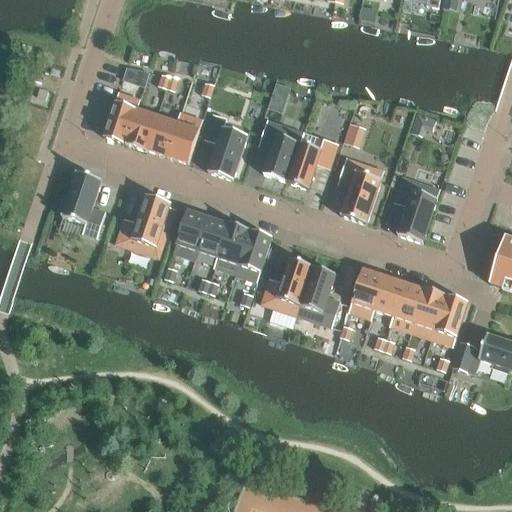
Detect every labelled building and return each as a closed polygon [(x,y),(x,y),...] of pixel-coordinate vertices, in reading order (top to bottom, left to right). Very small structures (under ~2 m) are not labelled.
[(404,0),(404,1),(427,6),(426,9),(439,11),(440,0),(404,0)] [(446,0),(444,12),(457,15),(459,0),(446,0)] [(149,76),(149,75),(142,74),(138,86),(145,88),(149,76)] [(163,78),(159,90),(167,93),(171,80),(163,78)] [(171,80),(167,93),(174,95),(179,81),(171,80)] [(206,87),(202,99),(210,101),(214,88),(206,87)] [(116,105),(104,141),(126,148),(137,113),(116,105)] [(137,113),(126,148),(147,155),(148,153),(159,120),(137,113)] [(178,126),(167,160),(189,167),(203,123),(180,116),(177,126),(178,126)] [(228,123),(213,118),(205,144),(218,149),(209,176),(233,184),(248,140),(225,133),(228,123)] [(159,120),(148,153),(167,160),(178,126),(177,126),(159,120)] [(267,124),(259,150),(272,154),(265,177),(264,176),(264,178),(287,185),(299,146),(301,147),(304,136),(267,124)] [(344,144),(362,150),(368,130),(350,124),(344,144)] [(299,146),(287,185),(310,193),(310,192),(317,169),(330,173),(339,148),(324,143),(321,154),(301,147),(299,146)] [(347,162),(338,188),(351,192),(342,219),(367,228),(370,218),(384,175),(347,162)] [(102,185),(78,177),(70,200),(64,198),(59,214),(64,216),(63,220),(86,228),(83,237),(98,242),(106,216),(93,212),(102,185)] [(403,181),(394,207),(407,211),(400,233),(398,237),(398,238),(423,247),(423,245),(424,241),(437,204),(438,203),(440,193),(403,181)] [(125,222),(116,248),(154,260),(158,246),(164,248),(169,233),(163,231),(171,207),(146,199),(137,227),(125,222)] [(177,248),(174,257),(195,264),(198,255),(209,221),(188,214),(177,248)] [(209,221),(198,255),(217,261),(218,261),(229,228),(209,221)] [(217,261),(214,271),(236,278),(251,234),(229,226),(229,228),(218,261),(217,261)] [(251,234),(236,278),(257,286),(272,241),(251,234)] [(511,242),(506,241),(490,288),(503,292),(504,290),(506,283),(511,285),(511,242)] [(270,282),(261,308),(297,320),(313,270),(290,263),(290,264),(289,268),(283,286),(270,282)] [(313,270),(297,320),(332,332),(341,305),(328,301),(334,283),(336,279),(336,278),(313,270)] [(169,271),(165,283),(173,286),(177,274),(169,271)] [(364,272),(349,316),(372,324),(375,314),(374,313),(385,280),(364,272)] [(385,280),(374,313),(375,314),(394,320),(405,286),(385,280)] [(203,282),(199,294),(207,297),(211,285),(203,282)] [(211,285),(207,297),(215,299),(219,288),(211,285)] [(405,286),(394,320),(414,327),(425,293),(405,286)] [(414,327),(410,336),(432,344),(436,334),(447,299),(425,292),(425,293),(414,327)] [(245,296),(241,308),(249,311),(253,299),(245,296)] [(436,334),(432,344),(454,350),(457,341),(468,306),(447,299),(436,334)] [(345,329),(341,341),(349,344),(353,332),(345,329)] [(483,353),(461,346),(453,372),(467,377),(472,361),(480,364),(481,364),(493,368),(492,372),(509,377),(510,374),(511,374),(511,346),(489,339),(488,338),(483,353)] [(379,341),(375,353),(383,355),(387,343),(379,341)] [(387,343),(383,355),(391,358),(395,346),(387,343)] [(407,350),(403,362),(411,365),(415,353),(407,350)] [(441,361),(437,373),(445,376),(449,364),(441,361)]
